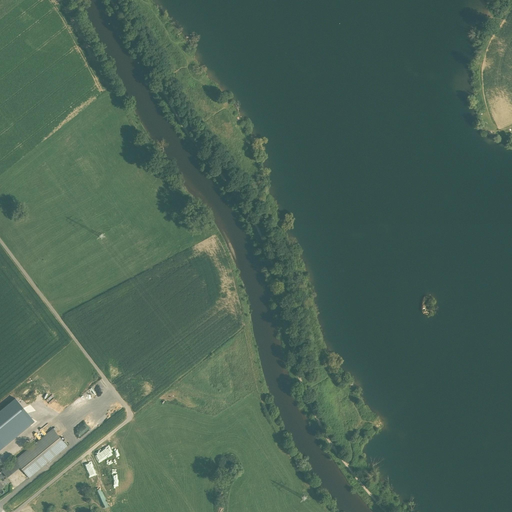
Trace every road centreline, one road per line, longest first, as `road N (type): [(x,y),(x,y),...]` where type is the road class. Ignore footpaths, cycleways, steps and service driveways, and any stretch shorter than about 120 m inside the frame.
road 1 (track): [(112,0),(181,122),(258,227),(285,294),(309,403),(386,511)]
road 2 (track): [(63,0),(139,135),(228,258),(258,389),(329,511)]
road 3 (track): [(0,241),(132,415),(16,511)]
